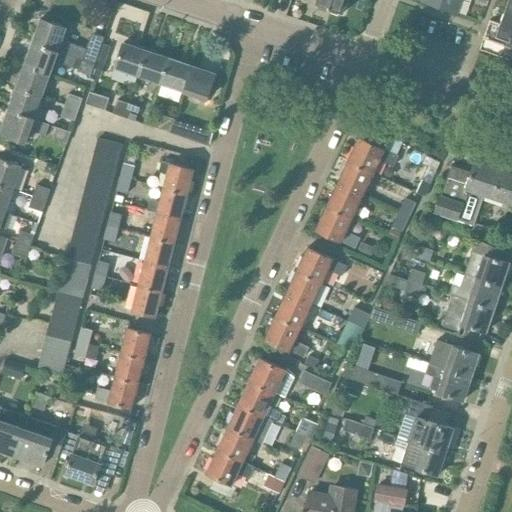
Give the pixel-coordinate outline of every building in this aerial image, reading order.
[(346,0),(316,0),(315,4),(342,13),(346,0)] [(456,13),(460,0),(422,0),(423,1),(456,13)] [(511,0),(508,0),(500,23),(490,20),(483,39),(511,48),(511,0)] [(83,60),(94,64),(103,40),(91,35),(86,49),(61,40),(66,28),(41,19),(32,42),(76,57),(82,60),(83,60)] [(73,67),(76,58),(76,57),(32,42),(24,65),(50,74),(55,61),(73,67)] [(138,76),(147,50),(123,42),(114,67),(138,76)] [(161,83),(169,58),(147,50),(138,76),(161,83)] [(76,57),(76,58),(80,60),(77,70),(90,75),(94,64),(83,60),(82,60),(76,57)] [(183,91),(192,65),(169,58),(161,83),(183,91)] [(97,62),(93,74),(100,77),(104,65),(97,62)] [(42,97),(50,74),(24,65),(16,87),(42,97)] [(192,65),(183,91),(207,99),(211,86),(216,73),(192,65)] [(215,76),(211,87),(223,91),(226,80),(222,79),(215,76)] [(34,119),(42,97),(16,87),(8,110),(34,119)] [(89,92),(85,104),(104,110),(108,98),(89,92)] [(65,104),(79,109),(81,102),(83,98),(69,93),(65,104)] [(128,105),(129,103),(117,99),(112,113),(124,117),(128,105)] [(128,105),(124,117),(135,121),(140,107),(129,103),(128,105)] [(74,121),(79,109),(65,104),(61,116),(74,121)] [(49,124),(34,119),(8,110),(0,132),(0,133),(26,143),(30,130),(45,136),(49,124)] [(169,132),(174,119),(162,115),(158,129),(169,132)] [(174,119),(169,132),(200,142),(204,128),(174,119)] [(66,143),(70,132),(57,127),(52,138),(66,143)] [(349,158),(375,171),(380,160),(393,166),(398,157),(396,156),(398,151),(386,146),(385,149),(359,137),(349,158)] [(67,258),(67,259),(91,265),(123,145),(98,138),(86,185),(67,258)] [(129,145),(121,176),(131,179),(139,147),(129,145)] [(425,164),(419,176),(430,181),(439,163),(428,157),(425,156),(422,163),(425,164)] [(0,183),(14,189),(22,166),(0,158),(0,183)] [(365,193),(375,171),(349,158),(338,181),(365,193)] [(493,199),(503,170),(475,161),(471,172),(451,165),(435,213),(471,225),(468,236),(476,239),(491,243),(496,230),(478,224),(474,223),(483,196),(493,199)] [(163,187),(187,194),(193,169),(170,163),(170,164),(160,162),(158,172),(166,174),(163,187)] [(47,163),(44,171),(53,174),(55,165),(47,163)] [(511,173),(503,170),(493,199),(511,205),(511,173)] [(121,176),(118,190),(127,192),(131,179),(121,176)] [(421,180),(415,192),(419,194),(419,195),(422,196),(426,193),(430,184),(421,180)] [(354,215),(365,193),(338,181),(327,205),(354,215)] [(0,209),(6,212),(14,189),(0,183),(0,209)] [(33,196),(46,201),(50,190),(37,185),(33,196)] [(180,219),(187,194),(163,187),(159,201),(150,199),(147,210),(156,212),(180,219)] [(405,197),(399,211),(408,215),(409,216),(419,195),(419,194),(415,192),(408,189),(405,197)] [(42,212),(46,201),(33,196),(29,207),(42,212)] [(347,231),(354,215),(327,205),(315,229),(341,241),(341,240),(356,247),(360,237),(347,231)] [(6,212),(0,209),(0,236),(8,239),(8,238),(0,235),(0,229),(1,226),(7,228),(12,214),(6,212)] [(107,224),(119,227),(122,214),(111,211),(107,224)] [(398,239),(402,231),(409,216),(408,215),(399,211),(392,226),(388,234),(398,239)] [(174,244),(180,219),(156,212),(150,236),(174,244)] [(115,242),(119,227),(107,224),(103,239),(115,242)] [(434,233),(434,234),(434,235),(434,236),(435,236),(435,237),(436,238),(437,239),(438,239),(439,239),(440,239),(441,239),(442,239),(443,239),(444,238),(445,237),(445,236),(446,236),(446,235),(446,234),(446,233),(446,232),(446,231),(445,230),(445,229),(444,229),(444,228),(443,228),(443,227),(442,227),(441,227),(440,227),(439,227),(438,227),(437,227),(437,228),(436,228),(436,229),(435,229),(435,230),(434,231),(434,232),(434,233)] [(17,242),(30,246),(34,235),(21,230),(17,242)] [(168,268),(174,244),(150,236),(143,263),(168,268)] [(507,249),(491,243),(476,239),(464,273),(502,286),(510,262),(504,260),(507,249)] [(26,257),(30,246),(17,242),(13,252),(26,257)] [(361,243),(357,250),(370,256),(373,248),(361,243)] [(429,262),(433,250),(419,245),(415,257),(429,262)] [(298,268),(324,280),(329,269),(343,275),(347,266),(333,259),(308,247),(298,268)] [(67,259),(58,291),(83,298),(91,265),(67,259)] [(94,279),(105,282),(110,263),(98,260),(94,279)] [(161,293),(168,268),(143,263),(137,289),(161,293)] [(313,304),(324,280),(298,268),(286,293),(313,304)] [(407,280),(422,285),(426,273),(411,268),(407,280)] [(494,309),(502,286),(464,273),(460,287),(452,284),(449,293),(452,295),(494,309)] [(422,285),(407,280),(389,275),(386,284),(404,291),(418,296),(422,285)] [(102,294),(105,282),(94,279),(87,306),(110,312),(114,297),(102,294)] [(155,316),(161,293),(137,289),(131,310),(155,316)] [(58,291),(50,324),(74,330),(83,298),(58,291)] [(302,326),(313,304),(286,293),(276,314),(302,326)] [(394,306),(391,295),(381,298),(384,309),(394,306)] [(486,332),(494,309),(452,295),(442,325),(459,331),(462,324),(486,332)] [(346,324),(361,331),(369,313),(354,306),(346,324)] [(418,335),(422,322),(374,306),(370,319),(418,335)] [(296,340),(302,326),(276,314),(265,339),(290,351),(290,349),(305,356),(309,347),(296,340)] [(50,324),(47,335),(71,342),(74,330),(50,324)] [(352,351),(361,331),(346,324),(336,344),(352,351)] [(85,358),(93,330),(81,327),(74,355),(85,358)] [(120,351),(145,357),(151,333),(126,327),(120,351)] [(47,335),(38,368),(63,375),(66,364),(68,353),(71,342),(47,335)] [(429,363),(472,376),(479,354),(454,345),(437,340),(429,363)] [(139,382),(145,357),(120,351),(114,375),(139,382)] [(308,355),(304,364),(314,369),(318,360),(308,355)] [(249,381),(286,398),(287,395),(296,378),(287,370),(260,357),(249,381)] [(356,358),(353,365),(367,369),(370,362),(356,358)] [(5,360),(1,373),(20,380),(24,367),(5,360)] [(398,394),(402,382),(377,373),(347,363),(343,376),(372,386),(398,394)] [(464,400),(472,376),(429,363),(426,373),(433,375),(430,388),(438,391),(438,392),(464,400)] [(322,403),(326,395),(331,383),(303,370),(298,382),(315,390),(311,399),(322,403)] [(132,408),(139,382),(114,375),(110,390),(98,387),(95,397),(109,401),(109,402),(132,408)] [(285,399),(286,398),(249,381),(239,403),(273,420),(277,422),(282,412),(270,406),(275,394),(285,399)] [(49,384),(46,396),(49,397),(55,398),(58,386),(49,384)] [(76,403),(81,390),(63,384),(59,397),(76,403)] [(44,411),(49,397),(46,396),(37,393),(32,406),(44,411)] [(343,416),(348,402),(335,398),(330,412),(343,416)] [(398,435),(446,451),(454,428),(428,420),(433,406),(410,398),(398,435)] [(263,442),(273,420),(239,403),(228,426),(263,442)] [(0,450),(14,455),(28,417),(2,407),(0,406),(0,450)] [(114,416),(111,426),(123,429),(118,444),(129,447),(136,422),(114,416)] [(28,417),(14,455),(43,466),(47,454),(58,459),(68,431),(28,417)] [(296,431),(312,438),(318,424),(302,417),(296,431)] [(370,439),(374,427),(350,419),(346,418),(342,430),(356,434),(370,439)] [(332,442),(337,423),(326,420),(320,438),(332,442)] [(262,444),(263,442),(228,426),(218,448),(244,461),(254,440),(262,444)] [(306,451),(312,438),(296,431),(290,444),(306,451)] [(113,476),(123,450),(79,434),(65,474),(94,483),(98,470),(113,476)] [(438,475),(446,451),(398,435),(394,446),(406,450),(401,463),(438,475)] [(315,483),(329,454),(311,445),(297,475),(315,483)] [(244,461),(218,448),(206,473),(233,484),(238,474),(250,479),(256,467),(244,461)] [(359,462),(357,475),(370,477),(372,464),(359,462)] [(285,479),(290,468),(281,463),(275,475),(285,479)] [(284,480),(275,476),(269,473),(264,485),(279,492),(284,480)] [(405,506),(408,488),(379,483),(376,500),(373,511),(402,511),(403,506),(405,506)] [(353,511),(356,499),(357,489),(330,484),(328,494),(309,491),(305,511),(353,511)]
